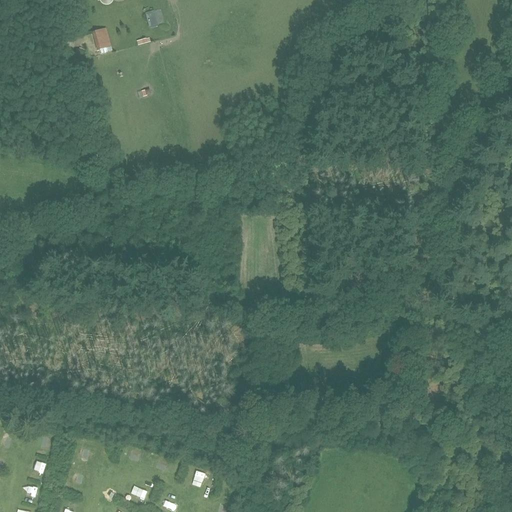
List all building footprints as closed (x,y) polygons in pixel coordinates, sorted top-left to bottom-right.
[(148,20),(150,27),(158,25),(156,18),(148,20)] [(97,51),(111,46),(106,28),(92,33),(97,51)] [(0,460),(0,467),(9,470),(11,463),(0,460)] [(40,471),(42,462),(34,460),(33,469),(40,471)] [(161,460),(160,467),(168,469),(169,461),(161,460)] [(88,483),(89,475),(79,474),(79,483),(88,483)] [(137,495),(146,499),(150,491),(141,487),(137,495)] [(163,506),(172,509),(175,502),(166,498),(163,506)]
